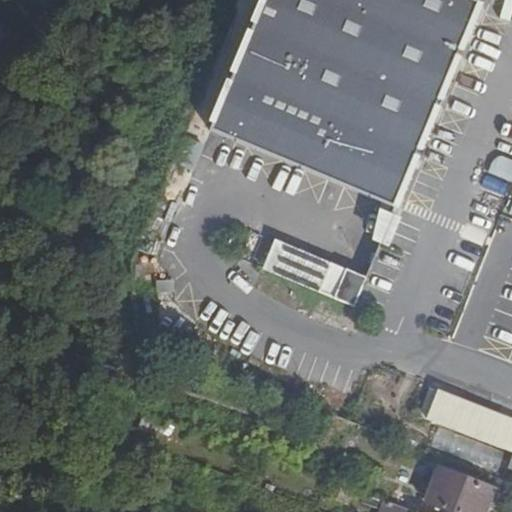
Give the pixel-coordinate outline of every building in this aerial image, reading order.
[(235,142),(239,133),(400,198),(480,2),(475,0),(263,0),(209,132),(235,142)] [(0,74),(22,35),(0,19),(0,74)] [(239,133),(235,142),(396,208),(400,198),(239,133)] [(202,146),(184,138),(174,163),(192,170),(202,146)] [(511,183),(511,160),(494,154),(486,174),(511,183)] [(401,219),(383,211),(373,240),(387,246),(401,219)] [(275,240),(262,270),(334,300),(346,270),(275,240)] [(174,296),(176,260),(152,258),(150,290),(137,289),(136,304),(154,305),(154,295),(174,296)] [(346,270),(334,300),(354,308),(367,279),(346,270)] [(511,419),(428,388),(417,417),(511,456),(511,451),(511,419)] [(161,420),(143,414),(136,430),(154,437),(161,420)] [(213,442),(202,439),(199,450),(210,453),(213,442)] [(484,511),(493,491),(437,470),(426,502),(453,511),(484,511)] [(412,511),(383,501),(379,511),(412,511)]
